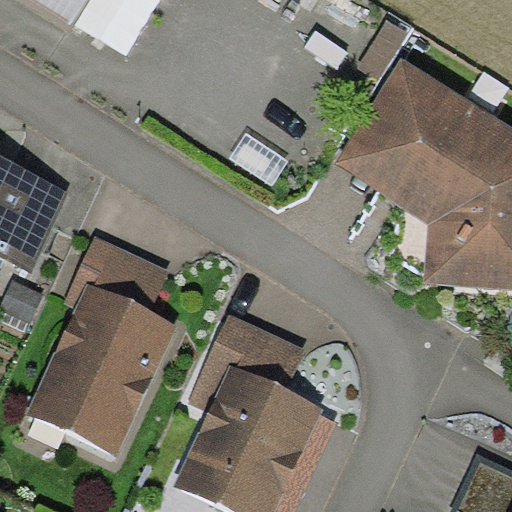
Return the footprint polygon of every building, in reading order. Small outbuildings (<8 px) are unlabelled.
[(16,0),(67,30),(85,0),(16,0)] [(389,22),(357,75),(379,89),(411,36),(389,22)] [(337,169),(431,226),(426,285),(511,291),(511,131),(402,64),(337,169)] [(0,161),(0,258),(35,276),(72,196),(0,161)] [(118,459),(179,328),(149,314),(167,276),(95,242),(67,302),(80,309),(30,417),(118,459)] [(14,282),(2,311),(34,324),(46,295),(14,282)] [(224,511),(274,511),(324,410),(287,392),(307,352),(229,315),(186,403),(212,416),(177,489),(224,511)] [(511,354),(497,345),(486,362),(509,377),(511,373),(511,354)] [(511,511),(511,469),(483,456),(455,511),(511,511)]
